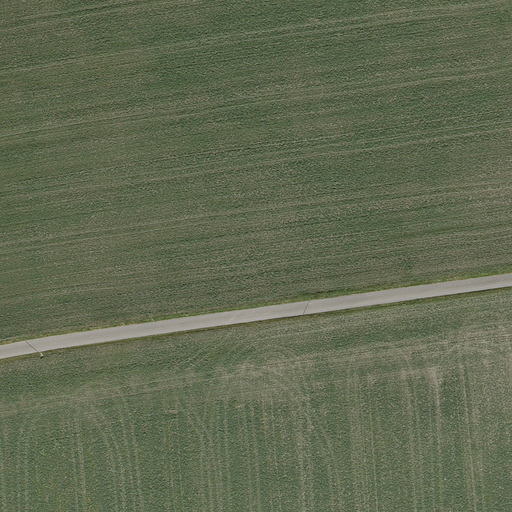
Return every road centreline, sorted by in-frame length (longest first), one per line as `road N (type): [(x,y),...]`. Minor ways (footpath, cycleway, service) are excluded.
road 1 (motorway): [(367,0),(493,511)]
road 2 (track): [(0,347),(511,278)]
